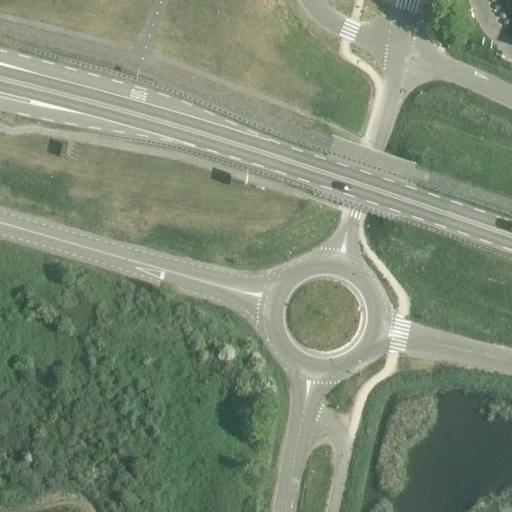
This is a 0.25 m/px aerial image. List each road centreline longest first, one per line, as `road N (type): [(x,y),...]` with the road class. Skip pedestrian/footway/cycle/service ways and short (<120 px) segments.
road 1 (primary): [(511,240),(160,122),(0,82)]
road 2 (tertiary): [(0,224),(271,301)]
road 3 (unclassified): [(338,265),(400,52)]
road 4 (tertiary): [(511,362),(376,332)]
road 5 (unclassified): [(511,98),(400,52)]
